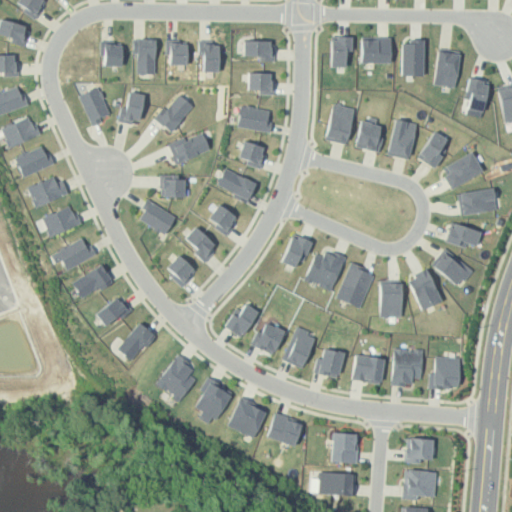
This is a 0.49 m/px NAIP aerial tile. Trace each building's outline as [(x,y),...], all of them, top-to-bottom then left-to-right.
[(17,0),(16,2),(24,6),(21,11),(35,19),(44,0),(17,0)] [(0,34),(11,37),(10,43),(23,45),(27,24),(0,19),(0,34)] [(389,37),(371,36),(370,40),(360,39),(360,62),(389,62),(389,37)] [(344,66),(345,50),(350,50),(350,37),(330,37),(330,66),(344,66)] [(154,73),(154,38),(134,38),(135,73),(154,73)] [(121,45),(114,45),(114,40),(100,39),(99,56),(103,56),(103,65),(121,66),(121,45)] [(169,63),(186,64),(186,44),(178,43),(179,39),(165,39),(164,55),(169,55),(169,63)] [(272,60),(272,40),(243,40),(243,55),(259,55),(259,60),(272,60)] [(400,74),(421,75),(422,40),(400,40),(400,74)] [(198,41),(197,56),(202,56),(202,71),(218,71),(218,41),(198,41)] [(453,87),(459,53),(437,49),(432,83),(453,87)] [(0,71),(3,71),(3,75),(16,76),(16,54),(0,54),(0,71)] [(247,89),(258,89),(257,93),(272,94),(273,72),(247,72),(247,89)] [(462,98),(468,100),(465,113),(479,117),(488,81),(468,76),(462,98)] [(0,114),(26,104),(18,84),(0,92),(0,114)] [(511,120),(511,85),(495,90),(504,122),(511,120)] [(78,95),(91,125),(101,121),(99,117),(109,113),(97,86),(78,95)] [(118,120),(139,122),(142,93),(127,91),(125,107),(119,106),(118,120)] [(170,131),(192,105),(178,93),(170,103),(167,100),(153,117),(170,131)] [(345,143),(353,107),(332,103),(324,139),(345,143)] [(235,125),(269,132),(271,122),(266,121),(269,110),(240,104),(235,125)] [(40,133),(35,120),(30,123),(27,116),(0,126),(7,146),(40,133)] [(415,123),(394,118),(386,154),(407,159),(415,123)] [(377,152),(381,137),(377,136),(380,125),(360,120),(353,146),(377,152)] [(445,149),(440,146),(445,138),(433,130),(416,156),(433,167),(445,149)] [(182,137),(166,143),(174,163),(209,150),(202,132),(183,139),(182,137)] [(259,168),(265,147),(242,140),(237,157),(246,160),(245,163),(259,168)] [(22,176),(51,164),(43,144),(14,156),(22,176)] [(448,172),(442,175),(449,188),(481,171),(470,151),(444,165),(448,172)] [(254,182),(223,168),(215,186),(246,200),(254,182)] [(62,179),(55,182),(52,175),(26,187),(35,207),(68,192),(62,179)] [(183,196),(183,175),(159,175),(159,196),(183,196)] [(495,209),(492,187),(456,192),(459,214),(495,209)] [(174,216),(145,198),(139,208),(143,210),(138,218),(163,234),(174,216)] [(225,234),(237,217),(217,203),(205,219),(225,234)] [(79,223),(71,204),(41,217),(49,236),(79,223)] [(444,241),(464,247),(466,243),(474,245),(479,230),(450,222),(444,241)] [(202,260),(215,245),(194,226),(183,237),(195,248),(192,251),(202,260)] [(289,234),(281,262),(294,266),(296,259),(303,261),(309,240),(289,234)] [(95,254),(90,243),(85,246),(81,238),(49,253),(54,263),(61,260),(64,268),(95,254)] [(470,269),(444,247),(430,264),(456,285),(470,269)] [(329,290),(344,257),(324,248),(321,256),(314,252),(303,278),(329,290)] [(163,268),(181,285),(195,270),(177,254),(163,268)] [(373,272),(349,262),(334,297),(359,307),(373,272)] [(110,280),(99,263),(70,282),(81,299),(110,280)] [(405,276),(420,309),(440,300),(424,267),(405,276)] [(378,316),(399,316),(400,283),(378,282),(378,316)] [(117,294),(94,312),(103,325),(117,315),(119,318),(129,311),(117,294)] [(223,326),(240,337),(256,312),(239,301),(223,326)] [(250,344),(271,354),(283,330),(262,320),(250,344)] [(153,334),(138,321),(115,348),(130,361),(153,334)] [(300,367),(315,333),(295,325),(281,359),(300,367)] [(336,378),(343,352),(322,347),(320,357),(316,356),(312,371),(336,378)] [(390,384),(411,384),(412,377),(420,378),(421,349),(391,348),(390,384)] [(177,353),(154,383),(177,402),(194,379),(188,374),(194,366),(177,353)] [(350,379),(380,382),(382,357),(353,354),(350,379)] [(458,356),(433,356),(433,373),(428,373),(427,387),(457,388),(458,356)] [(207,376),(198,389),(202,392),(193,406),(214,420),(231,392),(207,376)] [(265,409),(252,437),(226,425),(239,396),(265,409)] [(273,412),(266,435),(293,446),(300,422),(273,412)] [(353,433),(330,433),(330,461),(353,461),(353,433)] [(431,438),(405,437),(404,462),(430,462),(431,438)] [(318,470),(316,492),(353,495),(354,473),(318,470)] [(433,471),(403,470),(402,497),(432,499),(433,471)]
